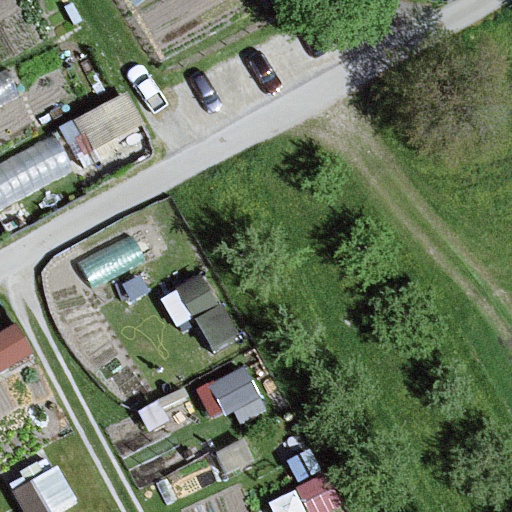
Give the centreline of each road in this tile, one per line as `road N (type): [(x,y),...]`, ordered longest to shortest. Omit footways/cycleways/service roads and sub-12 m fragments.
road 1 (track): [(491,0),(0,269)]
road 2 (track): [(4,267),(135,511)]
road 3 (track): [(90,0),(183,169)]
